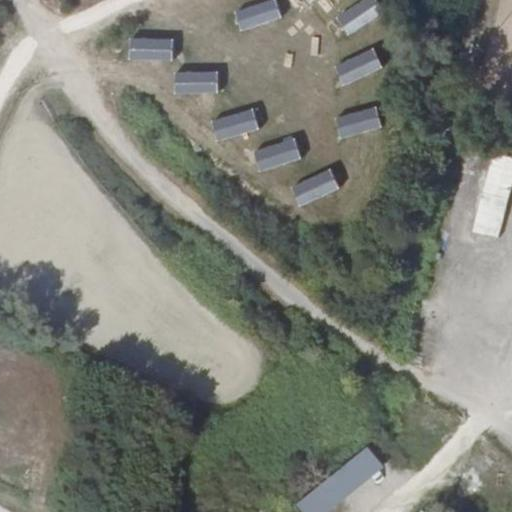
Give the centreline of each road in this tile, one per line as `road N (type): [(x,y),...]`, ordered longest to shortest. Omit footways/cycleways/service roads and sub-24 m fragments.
road 1 (track): [(511,442),(347,342),(204,230),(36,51),(13,0)]
road 2 (track): [(481,424),(374,511)]
road 3 (track): [(148,0),(36,51)]
